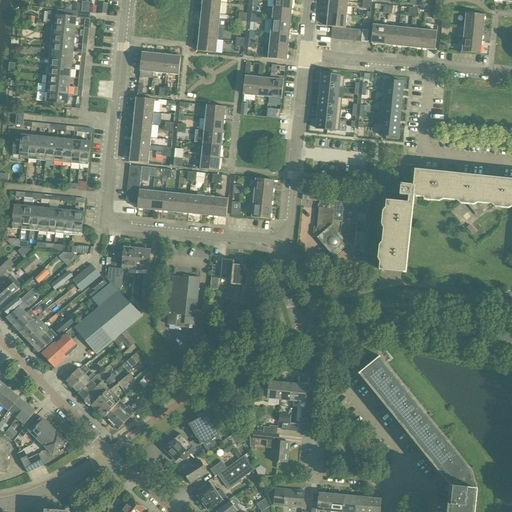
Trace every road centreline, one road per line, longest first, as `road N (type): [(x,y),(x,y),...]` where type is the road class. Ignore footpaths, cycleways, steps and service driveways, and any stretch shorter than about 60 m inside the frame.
road 1 (residential): [(286,242),(109,222),(126,0)]
road 2 (residential): [(511,335),(385,324),(304,328),(288,296),(286,242)]
road 3 (residential): [(511,76),(310,55)]
road 4 (residential): [(286,242),(310,55)]
road 5 (residential): [(0,340),(113,452)]
road 6 (residential): [(391,511),(392,489),(315,480),(318,441)]
road 7 (residential): [(0,504),(61,483),(113,452)]
